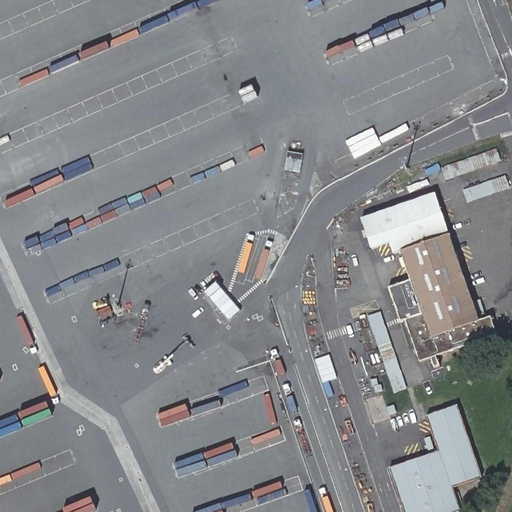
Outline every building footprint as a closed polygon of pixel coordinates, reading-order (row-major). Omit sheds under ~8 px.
[(498,149),(441,166),(445,179),(502,161),(498,149)] [(467,201),(510,188),(506,175),(463,189),(467,201)] [(437,193),(360,220),(373,252),(391,247),(394,257),(404,253),(413,281),(390,290),(417,366),(499,339),(492,318),(480,321),(437,193)] [(409,388),(382,311),(368,316),(395,393),(409,388)] [(483,478),(459,405),(430,418),(442,450),(391,470),(404,511),(456,511),(463,509),(455,489),(483,478)] [(66,511),(42,441),(0,454),(0,511),(66,511)]
